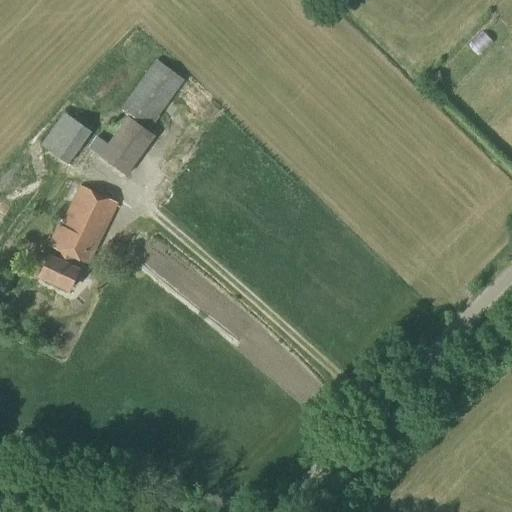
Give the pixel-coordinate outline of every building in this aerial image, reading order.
[(155,61),(119,109),(148,131),(184,82),(181,80),(161,65),(155,61)] [(429,86),(442,82),(439,72),(425,76),(429,86)] [(67,166),(90,133),(62,114),(40,146),(67,166)] [(126,117),(98,156),(126,177),(154,138),(126,117)] [(88,266),(118,205),(79,186),(59,227),(56,226),(47,247),(59,253),(56,260),(48,257),(38,278),(69,291),(78,271),(69,266),(72,259),(88,266)]
